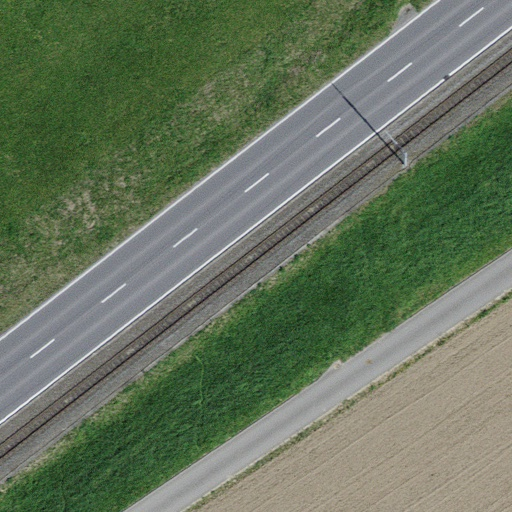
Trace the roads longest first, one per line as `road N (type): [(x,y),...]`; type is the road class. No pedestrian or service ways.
road 1 (secondary): [(0,383),(498,0)]
road 2 (track): [(511,282),(169,511)]
